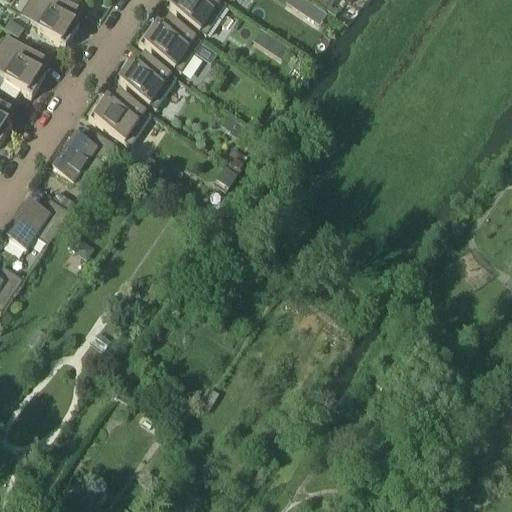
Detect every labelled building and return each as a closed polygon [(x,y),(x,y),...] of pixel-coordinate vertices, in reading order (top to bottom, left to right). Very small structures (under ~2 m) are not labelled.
[(72,29),(80,18),(52,0),(32,0),(20,19),(38,31),(36,35),(64,53),(77,33),(72,29)] [(226,10),(210,0),(170,0),(162,12),(204,42),(226,10)] [(303,20),(310,25),(318,14),(311,9),(303,20)] [(24,33),(9,24),(3,34),(17,43),(24,33)] [(179,79),(201,47),(168,25),(161,36),(151,29),(137,49),(179,79)] [(39,79),(46,68),(5,40),(0,48),(0,77),(5,81),(3,84),(30,103),(44,82),(39,79)] [(176,84),(143,62),(136,73),(126,66),(112,87),(154,116),(176,84)] [(101,103),(87,124),(129,153),(151,121),(118,99),(111,110),(101,103)] [(5,129),(13,118),(0,109),(0,147),(10,132),(5,129)] [(81,175),(94,184),(116,151),(96,138),(89,149),(75,140),(51,175),(72,189),(81,175)] [(56,196),(50,205),(68,218),(75,208),(56,196)] [(34,242),(47,251),(69,218),(68,218),(50,205),(49,205),(41,216),(28,207),(4,242),(24,256),(34,242)] [(73,239),(66,250),(74,255),(80,254),(85,247),(73,239)] [(0,318),(22,286),(2,272),(0,274),(0,318)] [(497,297),(490,292),(486,299),(493,304),(497,297)] [(197,407),(206,412),(208,414),(218,399),(207,392),(198,405),(197,407)]
